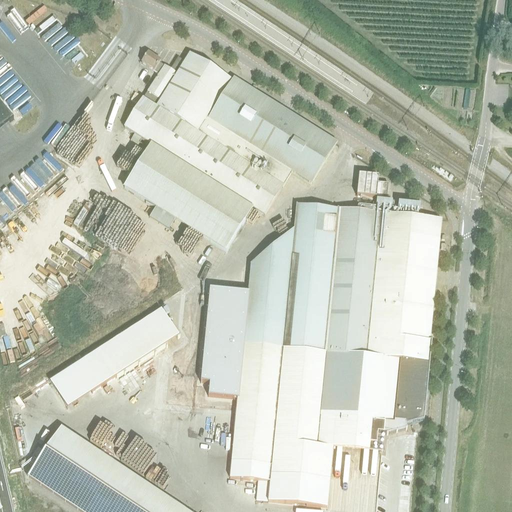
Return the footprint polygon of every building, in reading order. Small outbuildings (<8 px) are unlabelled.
[(125,130),(151,146),(124,189),(226,253),(253,210),(265,217),(292,174),(310,186),(336,144),(232,78),(230,81),(190,55),(185,63),(179,59),(171,71),(165,67),(164,68),(159,64),(161,62),(148,54),(141,64),(153,72),(150,76),(156,80),(125,130)] [(2,107),(0,103),(0,132),(14,121),(2,107)] [(359,177),(357,197),(387,200),(388,185),(378,184),(378,179),(359,177)] [(212,293),(208,333),(230,335),(232,315),(246,317),(230,479),(258,482),(269,483),(267,503),(327,509),(333,449),(340,450),(348,451),(358,452),(366,453),(375,453),(381,454),(383,436),(386,436),(386,437),(407,431),(406,427),(412,425),(425,422),(435,317),(441,251),(441,245),(441,241),(442,236),(443,221),(297,207),(295,230),(251,267),(250,273),(244,272),(242,296),(212,293)] [(116,221),(101,243),(132,263),(151,234),(130,220),(126,227),(116,221)] [(178,255),(136,284),(143,294),(167,277),(167,276),(185,264),(178,255)] [(75,368),(93,395),(117,379),(99,352),(75,368)] [(32,360),(18,368),(20,372),(34,364),(32,360)] [(511,511),(511,399),(504,399),(495,510),(491,510),(491,511),(511,511)] [(29,478),(79,511),(184,511),(185,511),(61,429),(40,461),(34,457),(32,459),(28,466),(34,470),(29,478)] [(28,450),(36,439),(31,436),(23,447),(28,450)] [(258,482),(256,503),(267,504),(267,503),(269,483),(258,482)]
